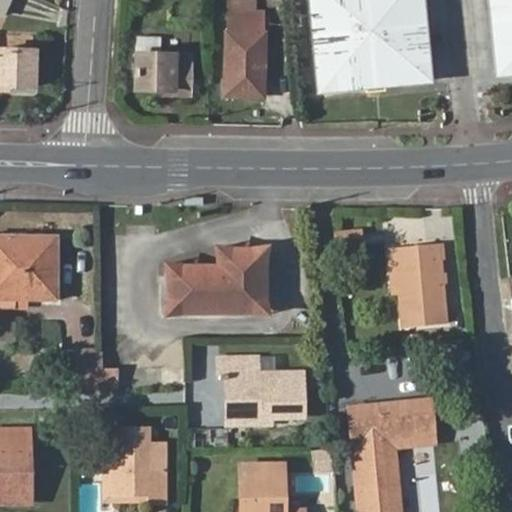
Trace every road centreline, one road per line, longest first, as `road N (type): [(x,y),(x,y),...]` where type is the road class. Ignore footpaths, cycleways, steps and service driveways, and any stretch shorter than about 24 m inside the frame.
road 1 (secondary): [(91,164),(475,167)]
road 2 (residential): [(475,167),(511,487)]
road 3 (residential): [(91,164),(99,0)]
